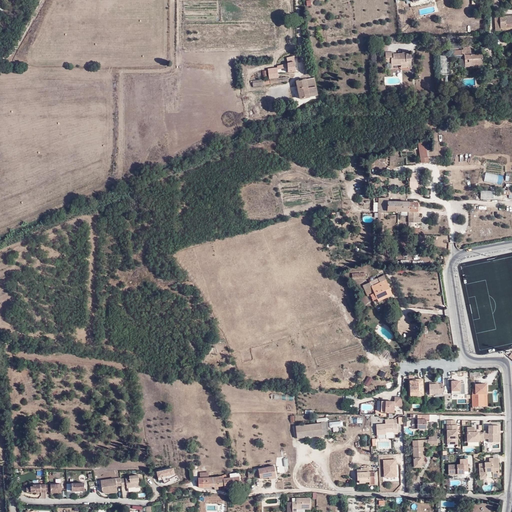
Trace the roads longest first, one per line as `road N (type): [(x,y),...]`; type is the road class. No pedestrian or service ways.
road 1 (residential): [(509,495),(507,366),(468,357),(451,275),(459,254),(511,242)]
road 2 (residential): [(509,495),(254,491)]
